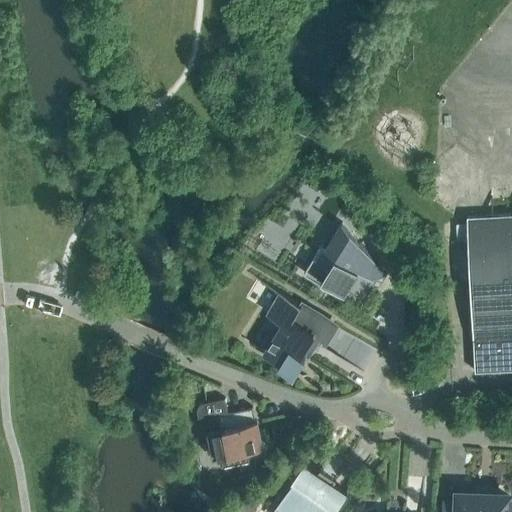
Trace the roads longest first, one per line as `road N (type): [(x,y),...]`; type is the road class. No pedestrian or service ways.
road 1 (residential): [(171,346),(294,400),(393,427),(511,443)]
road 2 (residential): [(171,346),(61,299),(0,295)]
